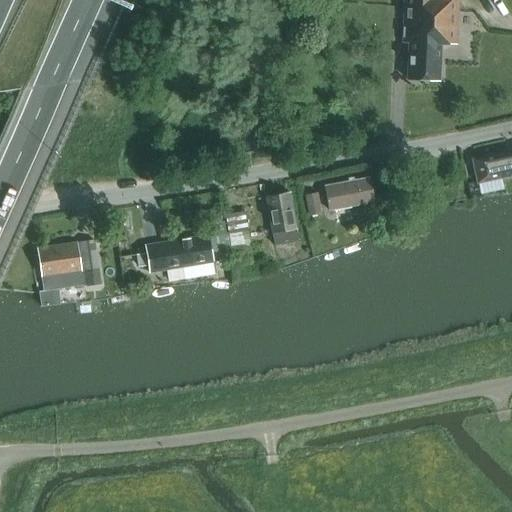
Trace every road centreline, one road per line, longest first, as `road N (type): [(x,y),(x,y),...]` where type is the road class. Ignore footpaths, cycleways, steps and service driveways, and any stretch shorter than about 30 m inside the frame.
road 1 (tertiary): [(0,214),(319,168),(511,127)]
road 2 (unclassified): [(0,453),(189,445),(511,383)]
road 3 (motorway): [(0,197),(88,0)]
